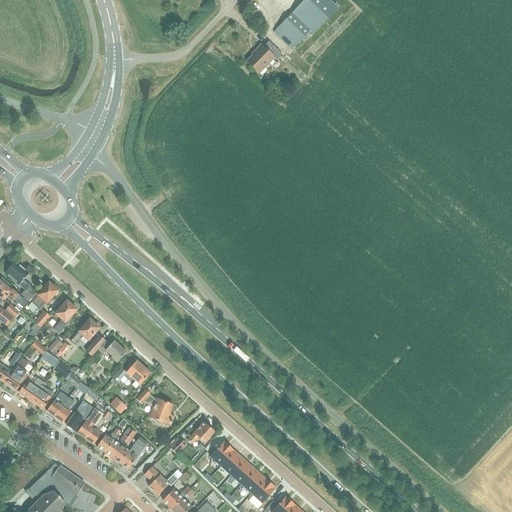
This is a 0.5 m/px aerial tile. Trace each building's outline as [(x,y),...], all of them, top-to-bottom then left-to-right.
[(305,42),(313,34),(314,35),(338,9),(328,0),(305,0),(273,32),(292,50),(302,39),(305,42)] [(282,55),(269,42),(263,48),(261,45),(255,52),(256,53),(247,62),(259,74),(274,59),(276,61),(282,55)] [(10,269),(5,274),(9,277),(9,278),(16,284),(16,283),(25,291),(21,295),(29,302),(37,294),(30,287),(24,281),(28,276),(14,263),(14,264),(12,264),(10,267),(10,269)] [(0,297),(4,300),(8,295),(18,304),(23,299),(12,290),(11,291),(0,282),(0,297)] [(51,298),(58,291),(49,284),(31,303),(39,310),(46,303),(48,305),(53,300),(51,298)] [(62,321),(53,330),(58,335),(67,325),(66,323),(77,311),(73,308),(73,306),(70,303),(68,303),(67,302),(56,315),(62,321)] [(6,311),(14,319),(19,313),(10,306),(6,311)] [(0,321),(6,327),(13,320),(0,308),(0,321)] [(34,323),(35,324),(31,330),(32,331),(30,334),(33,337),(50,317),(44,312),(34,323)] [(99,329),(90,320),(78,332),(79,332),(70,342),(74,346),(83,336),(88,341),(99,329)] [(42,334),(48,328),(45,325),(39,331),(42,334)] [(99,337),(86,351),(92,357),(98,350),(105,342),(99,337)] [(58,340),(48,350),(53,355),(63,344),(58,340)] [(47,351),(36,341),(31,346),(42,356),(47,351)] [(105,342),(98,350),(103,354),(105,352),(112,357),(111,358),(117,364),(126,353),(113,342),(109,346),(105,342)] [(65,343),(59,350),(64,354),(70,347),(65,343)] [(28,349),(21,352),(24,357),(31,354),(28,349)] [(58,360),(49,352),(44,357),(54,365),(58,360)] [(17,353),(9,364),(15,368),(22,357),(17,353)] [(11,372),(4,383),(16,392),(29,373),(24,369),(28,363),(22,358),(12,372),(11,372)] [(140,386),(150,375),(136,362),(126,373),(122,369),(114,378),(119,382),(124,377),(127,380),(130,377),(140,386)] [(59,363),(54,370),(67,380),(68,378),(72,373),(69,371),(59,363)] [(0,380),(4,383),(11,372),(0,364),(0,380)] [(67,380),(76,388),(81,383),(80,382),(71,375),(68,378),(67,380)] [(27,381),(19,393),(31,402),(42,386),(44,383),(38,379),(37,380),(33,386),(27,381)] [(86,395),(86,394),(90,390),(81,383),(76,388),(86,395)] [(48,390),(42,386),(31,402),(43,410),(51,399),(44,395),(48,390)] [(70,389),(67,397),(76,400),(79,391),(70,389)] [(99,397),(90,390),(86,394),(96,402),(99,397)] [(146,401),(154,408),(150,418),(169,426),(173,417),(169,416),(173,406),(157,400),(157,401),(151,396),(151,395),(146,390),(138,400),(143,404),(146,401)] [(60,393),(46,412),(55,418),(65,403),(69,398),(60,393)] [(65,403),(55,418),(63,424),(71,413),(68,411),(74,402),(73,401),(69,398),(65,403)] [(109,405),(120,414),(127,407),(116,398),(109,405)] [(100,400),(95,407),(99,409),(103,402),(100,400)] [(83,402),(66,426),(73,431),(82,419),(84,420),(90,412),(93,408),(89,406),(83,402)] [(91,414),(77,434),(85,440),(101,417),(103,415),(94,409),(91,414)] [(101,417),(85,440),(93,445),(102,434),(99,432),(101,428),(100,427),(105,420),(106,420),(110,414),(105,411),(101,417)] [(123,419),(118,426),(122,429),(127,422),(123,419)] [(204,423),(188,441),(192,445),(198,438),(205,443),(214,433),(213,432),(213,429),(211,428),(209,428),(204,423)] [(113,459),(132,431),(133,430),(129,427),(124,434),(125,435),(121,440),(122,440),(118,444),(114,441),(105,454),(113,459)] [(97,448),(105,454),(114,441),(121,432),(117,429),(113,433),(110,436),(112,437),(110,438),(106,435),(97,448)] [(113,459),(120,464),(129,452),(125,449),(127,445),(136,434),(132,431),(113,459)] [(129,452),(120,464),(128,470),(137,458),(134,455),(139,448),(142,450),(147,444),(139,438),(129,452)] [(175,455),(185,444),(180,439),(170,449),(175,455)] [(224,442),(210,458),(220,467),(234,452),(229,447),(224,442)] [(0,477),(2,478),(15,460),(3,452),(2,454),(0,452),(0,451),(2,448),(0,446),(0,477)] [(234,452),(220,467),(231,476),(233,473),(245,461),(238,455),(234,452)] [(233,473),(231,476),(241,485),(255,470),(254,469),(245,461),(233,473)] [(61,511),(64,503),(71,493),(76,496),(84,484),(59,467),(51,479),(62,487),(56,495),(53,492),(44,496),(29,511),(28,511),(61,511)] [(178,470),(173,475),(166,482),(151,467),(144,475),(152,483),(148,487),(158,497),(169,486),(170,487),(179,479),(182,475),(178,470)] [(255,470),(241,485),(251,495),(265,479),(263,477),(255,470)] [(182,475),(179,479),(183,483),(189,476),(185,472),(182,475)] [(265,479),(251,495),(262,504),(276,489),(265,479)] [(17,511),(18,511),(45,487),(40,482),(13,508),(17,511)] [(183,492),(186,496),(192,490),(188,487),(183,492)] [(173,490),(162,501),(172,510),(183,499),(186,496),(183,492),(179,496),(173,490)] [(183,499),(172,510),(173,511),(187,511),(191,508),(186,503),(195,493),(192,490),(186,496),(183,500),(183,499)] [(285,497),(271,511),(291,511),(296,507),(294,505),(288,500),(285,497)] [(215,511),(216,511),(206,502),(196,511),(215,511)]
